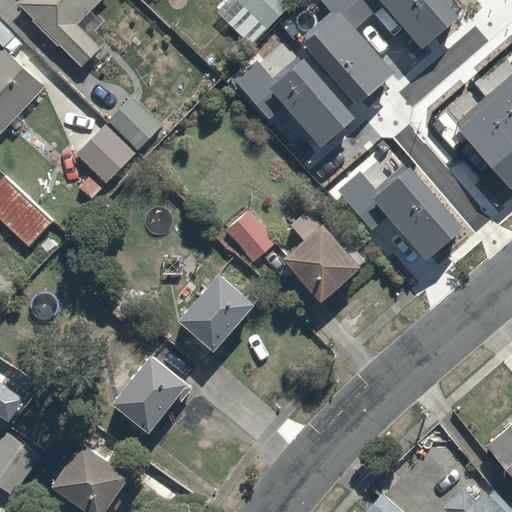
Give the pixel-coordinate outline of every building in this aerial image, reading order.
[(0,0),(0,14),(50,63),(71,41),(47,18),(65,0),(0,0)] [(230,0),(233,2),(215,23),(243,47),(283,0),(230,0)] [(366,0),(364,3),(384,21),(403,0),(366,0)] [(511,0),(481,0),(454,24),(491,66),(511,47),(511,0)] [(275,30),(247,54),(289,105),(318,81),(275,30)] [(391,97),(393,99),(431,142),(458,119),(478,141),(506,117),(489,96),(493,92),(454,47),(448,53),(435,37),(409,59),(420,72),(391,97)] [(0,97),(10,86),(0,77),(0,97)] [(126,96),(103,118),(128,144),(151,122),(126,96)] [(67,147),(88,169),(73,184),(86,197),(101,183),(104,186),(136,156),(99,117),(67,147)] [(462,134),(442,154),(473,184),(492,163),(462,134)] [(364,218),(404,185),(368,141),(328,174),(364,218)] [(2,168),(0,170),(0,222),(22,243),(50,213),(2,168)] [(245,206),(220,227),(249,261),(273,241),(245,206)] [(281,256),(323,303),(368,262),(351,242),(344,248),(310,210),(293,225),(303,237),(281,256)] [(153,309),(182,335),(218,295),(189,269),(153,309)] [(87,391),(123,418),(157,373),(121,346),(87,391)] [(0,362),(0,388),(12,371),(0,362)] [(511,398),(458,443),(495,487),(511,472),(511,398)] [(60,425),(24,473),(71,508),(107,460),(60,425)] [(428,511),(476,511),(454,488),(428,511)] [(401,511),(376,490),(357,511),(401,511)]
